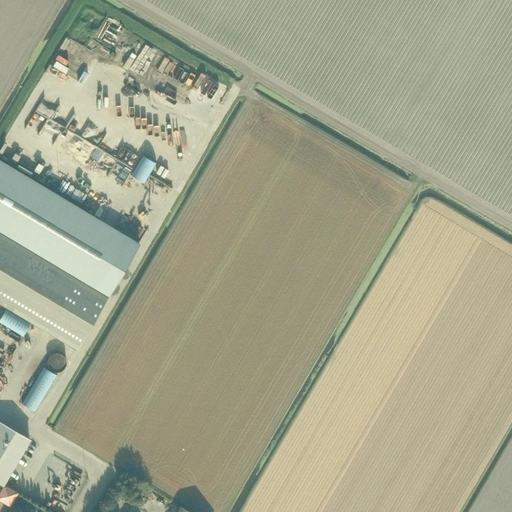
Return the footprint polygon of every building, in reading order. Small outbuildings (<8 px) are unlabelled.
[(112,22),(108,29),(120,37),(125,29),(112,22)] [(220,76),(188,58),(184,65),(180,63),(174,73),(189,82),(197,68),(218,80),(220,76)] [(94,83),(95,95),(106,94),(106,100),(111,99),(110,89),(104,90),(104,82),(94,83)] [(226,96),(231,88),(226,85),(221,93),(226,96)] [(162,100),(155,102),(158,109),(164,107),(162,100)] [(159,128),(164,130),(168,120),(162,118),(159,128)] [(193,127),(185,143),(196,148),(197,146),(202,149),(209,135),(193,127)] [(115,149),(118,145),(115,143),(116,140),(111,137),(107,144),(115,149)] [(157,171),(163,158),(149,152),(134,186),(160,198),(170,176),(157,171)] [(0,303),(77,349),(108,296),(140,243),(0,159),(0,303)] [(165,172),(170,164),(166,161),(160,169),(165,172)] [(60,186),(79,195),(86,180),(68,172),(66,177),(65,176),(60,186)] [(67,372),(75,364),(72,361),(75,358),(66,349),(55,360),(67,372)] [(0,483),(3,485),(30,440),(0,422),(0,483)] [(80,475),(88,478),(91,469),(83,466),(80,475)] [(15,492),(3,485),(0,490),(0,499),(8,504),(15,492)]
